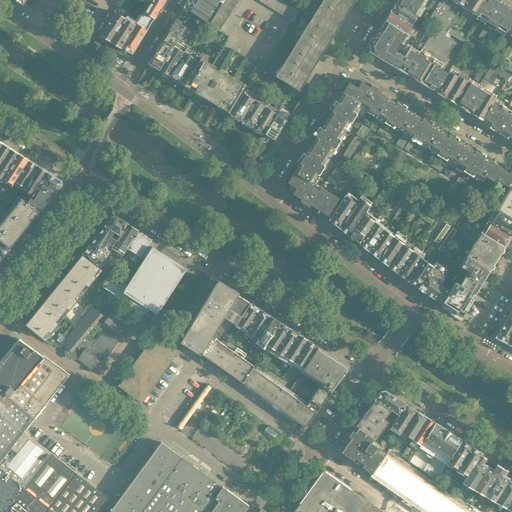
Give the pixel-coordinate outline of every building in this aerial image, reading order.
[(164,0),(150,0),(149,3),(159,9),(164,0)] [(207,23),(219,2),(216,0),(187,0),(183,8),(198,18),(207,23)] [(224,0),(209,24),(219,31),(238,0),(224,0)] [(299,12),(280,0),(259,0),(259,1),(293,22),(299,12)] [(348,12),(327,0),(323,0),(323,2),(322,2),(309,21),(310,22),(308,25),(307,25),(306,26),(310,28),(310,27),(330,40),(335,33),(332,31),(332,30),(339,18),(341,18),(343,19),(348,12)] [(327,0),(348,12),(352,5),(349,4),(349,2),(350,0),(327,0)] [(397,0),(396,3),(417,15),(419,17),(425,8),(422,7),(411,0),(397,0)] [(463,5),(466,0),(440,0),(427,21),(435,26),(446,33),(446,32),(449,28),(453,22),(458,25),(462,19),(456,16),(463,5)] [(433,11),(439,0),(434,0),(429,9),(433,11)] [(478,14),(486,0),(466,0),(463,5),(478,14)] [(505,32),(511,20),(511,8),(497,0),(486,0),(478,14),(477,16),(505,32)] [(159,9),(149,3),(142,13),(152,19),(159,9)] [(396,3),(390,12),(411,25),(417,15),(396,3)] [(158,70),(179,39),(190,21),(194,24),(198,18),(183,8),(148,63),(158,70)] [(114,12),(100,34),(111,41),(125,18),(114,12)] [(390,12),(385,21),(406,34),(411,37),(416,28),(411,25),(390,12)] [(128,58),(152,19),(142,13),(137,22),(121,47),(118,51),(128,58)] [(125,18),(111,41),(121,47),(137,22),(126,16),(125,18)] [(385,21),(374,38),(400,54),(405,45),(400,42),(406,34),(385,21)] [(416,80),(444,35),(446,33),(435,26),(430,36),(424,45),(418,55),(406,74),(416,80)] [(310,27),(310,28),(308,32),(304,30),(292,49),(296,51),(293,55),(290,53),(293,55),(313,68),(317,61),(315,59),(314,58),(317,54),(322,46),(323,45),(326,47),(330,40),(310,27)] [(469,40),(449,28),(446,32),(470,46),(475,38),(471,36),(469,40)] [(293,29),(286,39),(290,42),(297,31),(293,29)] [(472,47),(489,58),(491,54),(478,46),(487,32),(483,30),(472,47)] [(424,45),(430,36),(425,33),(419,42),(424,45)] [(429,88),(440,69),(446,59),(456,43),(444,35),(416,80),(429,88)] [(374,38),(369,46),(370,51),(397,68),(404,57),(400,54),(374,38)] [(169,76),(186,48),(180,44),(182,41),(179,39),(158,70),(163,72),(163,74),(166,76),(168,75),(169,76)] [(482,58),(457,43),(455,47),(479,62),(478,64),(481,65),(473,78),(477,81),(488,64),(481,60),(482,58)] [(183,85),(198,61),(194,59),(197,54),(186,48),(169,76),(183,85)] [(406,74),(418,55),(409,49),(404,57),(397,68),(406,74)] [(293,55),(290,53),(289,54),(293,56),(291,59),(287,57),(281,67),(284,70),(279,77),(276,75),(275,76),(299,91),(305,81),(301,79),(305,73),(306,73),(309,75),(313,68),(293,55)] [(228,112),(245,85),(224,72),(212,65),(200,58),(198,61),(183,85),(190,89),(191,87),(195,90),(194,92),(202,96),(203,95),(206,97),(205,98),(207,99),(208,97),(211,99),(210,101),(218,106),(219,104),(223,106),(222,108),(228,112)] [(511,66),(502,60),(499,64),(511,72),(511,66)] [(491,66),(479,84),(484,87),(493,71),(506,79),(509,75),(495,66),(494,68),(491,66)] [(436,92),(448,73),(440,69),(429,88),(436,92)] [(454,103),(467,81),(471,76),(461,70),(457,76),(444,97),(454,103)] [(444,97),(457,76),(449,71),(448,73),(436,92),(444,97)] [(381,90),(376,88),(371,84),(370,87),(361,81),(358,87),(349,82),(342,94),(359,104),(360,105),(361,102),(369,107),(368,109),(377,115),(388,98),(379,93),(381,90)] [(464,109),(477,88),(467,81),(454,103),(464,109)] [(471,113),(484,92),(477,88),(464,109),(471,113)] [(482,120),(492,102),(495,98),(484,92),(471,113),(482,120)] [(241,121),(254,100),(243,93),(230,113),(241,121)] [(359,104),(342,94),(337,101),(335,100),(329,110),(331,111),(326,119),(344,130),(348,122),(351,123),(357,113),(354,112),(359,104)] [(407,106),(397,100),(396,103),(388,98),(377,115),(385,120),(384,122),(393,128),(395,126),(404,131),(414,114),(406,109),(407,106)] [(252,127),(265,106),(254,100),(241,121),(252,127)] [(501,108),(492,102),(482,120),(490,125),(489,127),(498,133),(500,131),(511,138),(511,114),(511,111),(502,106),(501,108)] [(264,134),(277,113),(265,106),(252,127),(264,134)] [(277,113),(264,134),(274,141),(291,113),(281,107),(277,113)] [(433,123),(424,117),(422,119),(414,114),(404,131),(396,144),(402,148),(410,135),(412,136),(404,149),(414,155),(416,151),(411,148),(415,141),(420,145),(421,142),(430,148),(440,130),(432,125),(433,123)] [(344,130),(326,119),(321,127),(319,126),(313,136),(315,137),(310,145),(327,156),(332,148),(335,149),(341,140),(338,138),(344,130)] [(356,134),(362,138),(368,128),(362,124),(356,134)] [(380,128),(377,132),(388,139),(390,135),(380,128)] [(459,139),(455,136),(450,133),(448,135),(440,130),(430,148),(438,152),(436,155),(446,161),(447,158),(456,164),(467,146),(458,141),(459,139)] [(339,161),(345,165),(359,142),(353,138),(339,161)] [(3,144),(0,147),(0,163),(10,148),(3,144)] [(327,156),(310,145),(305,154),(303,152),(297,162),(299,163),(294,171),(312,182),(316,174),(319,175),(325,166),(322,164),(327,156)] [(481,152),(476,149),(475,151),(467,146),(456,164),(464,169),(463,171),(472,177),(474,175),(482,180),(486,174),(493,162),(485,157),(486,155),(481,152)] [(10,148),(0,163),(0,178),(1,179),(18,154),(10,148)] [(12,184),(28,160),(18,154),(1,179),(0,181),(0,199),(11,183),(12,184)] [(368,162),(355,154),(352,160),(365,168),(368,162)] [(28,160),(12,184),(11,186),(17,189),(18,187),(23,191),(39,167),(28,160)] [(432,161),(430,165),(440,171),(443,167),(432,161)] [(511,170),(510,173),(493,162),(486,174),(490,176),(489,179),(477,198),(482,201),(495,179),(509,187),(511,189),(511,170)] [(331,175),(337,179),(343,169),(337,165),(331,175)] [(39,167),(23,191),(29,195),(31,196),(40,182),(47,172),(39,167)] [(312,182),(294,171),(287,183),(296,188),(292,194),(301,199),(299,201),(304,204),(309,207),(310,205),(325,214),(328,216),(338,198),(336,197),(342,187),(336,183),(330,193),(320,187),(319,189),(311,185),(312,182)] [(61,181),(47,172),(40,182),(55,192),(62,185),(61,181)] [(469,184),(458,177),(456,181),(467,188),(469,184)] [(31,196),(29,195),(25,201),(40,211),(55,192),(40,182),(31,196)] [(382,200),(388,191),(383,187),(377,196),(382,200)] [(511,189),(509,187),(495,210),(498,211),(511,220),(511,189)] [(347,192),(330,217),(329,219),(340,228),(359,200),(347,192)] [(350,236),(365,212),(372,202),(368,199),(369,198),(363,194),(359,200),(340,228),(350,236)] [(0,243),(8,250),(38,213),(39,213),(21,198),(4,219),(0,216),(0,243)] [(511,233),(511,220),(498,211),(491,223),(511,235),(511,233)] [(360,243),(374,222),(376,219),(369,215),(365,212),(350,236),(360,243)] [(112,217),(105,226),(113,232),(118,236),(127,223),(116,216),(112,217)] [(374,222),(360,243),(369,251),(384,230),(374,222)] [(138,230),(127,223),(118,236),(115,240),(112,245),(119,250),(117,252),(122,255),(127,248),(138,230)] [(481,232),(484,234),(504,247),(511,235),(491,223),(488,226),(483,223),(478,230),(481,232)] [(446,224),(435,241),(439,244),(450,227),(446,224)] [(105,226),(97,236),(106,242),(112,246),(112,245),(115,240),(110,237),(113,232),(105,226)] [(452,229),(441,245),(445,248),(448,244),(456,232),(455,231),(452,229)] [(147,246),(151,239),(138,230),(127,248),(144,259),(151,248),(147,246)] [(384,230),(369,251),(378,258),(393,237),(384,230)] [(393,237),(378,258),(388,265),(402,244),(405,240),(395,232),(393,237)] [(504,247),(484,234),(481,232),(466,257),(467,257),(489,271),(490,269),(491,269),(492,269),(492,268),(493,268),(493,267),(493,266),(493,265),(500,253),(501,253),(502,252),(503,251),(503,250),(503,249),(504,247)] [(97,236),(88,246),(104,256),(105,257),(109,251),(103,247),(106,242),(97,236)] [(0,259),(8,250),(0,243),(0,259)] [(402,244),(388,265),(397,273),(412,251),(402,244)] [(88,246),(82,254),(98,265),(104,256),(88,246)] [(161,308),(181,276),(185,269),(152,247),(151,248),(144,259),(127,285),(110,275),(102,287),(157,322),(164,310),(161,308)] [(407,280),(422,258),(412,251),(397,273),(407,280)] [(73,266),(63,277),(81,291),(85,285),(88,287),(102,270),(82,254),(78,259),(79,261),(75,267),(73,266)] [(416,287),(434,261),(428,256),(427,258),(424,255),(422,258),(407,280),(416,287)] [(483,281),(489,271),(466,257),(459,267),(467,272),(466,273),(459,285),(454,282),(449,289),(450,289),(442,304),(452,311),(461,317),(462,315),(483,281)] [(447,270),(434,261),(416,287),(417,288),(418,288),(441,304),(442,304),(450,289),(449,289),(439,283),(447,270)] [(54,289),(44,301),(62,314),(66,308),(69,310),(83,293),(80,291),(81,291),(63,277),(59,283),(61,284),(56,290),(54,289)] [(212,336),(224,317),(236,324),(249,303),(248,302),(247,304),(248,304),(245,307),(235,300),(238,295),(237,295),(238,293),(218,280),(217,282),(180,342),(200,355),(201,354),(236,378),(248,362),(212,336)] [(37,314),(35,312),(25,325),(42,339),(48,332),(50,334),(64,316),(62,315),(62,314),(44,301),(40,306),(42,307),(37,314)] [(260,309),(249,303),(236,324),(237,323),(246,329),(245,332),(260,309)] [(83,318),(70,333),(66,330),(62,335),(66,338),(61,344),(68,350),(66,351),(66,356),(70,358),(74,358),(76,356),(78,357),(77,359),(93,371),(97,365),(100,366),(125,332),(122,331),(126,325),(110,313),(106,319),(92,307),(88,304),(79,314),(83,318)] [(260,309),(245,332),(244,334),(255,341),(272,317),(260,309)] [(280,323),(272,317),(255,341),(255,343),(264,349),(280,323)] [(506,343),(511,333),(511,319),(508,317),(507,317),(508,317),(496,337),(506,343)] [(289,328),(280,323),(264,349),(273,355),(289,328)] [(298,334),(289,328),(273,355),(281,360),(298,334)] [(307,340),(298,334),(281,360),(290,366),(307,340)] [(18,339),(0,360),(0,392),(34,419),(69,375),(18,339)] [(317,347),(307,340),(290,366),(289,367),(299,374),(302,369),(317,347)] [(117,386),(142,403),(172,361),(148,343),(117,386)] [(347,365),(317,347),(302,369),(324,383),(323,385),(331,391),(347,370),(347,365)] [(306,406),(290,394),(253,368),(243,383),(245,384),(245,385),(305,427),(331,392),(331,391),(323,385),(322,386),(320,385),(306,406)] [(295,380),(285,373),(282,377),(292,384),(295,380)] [(297,378),(290,389),(296,393),(303,381),(297,378)] [(309,401),(316,390),(305,382),(297,394),(309,401)] [(208,385),(177,428),(181,431),(212,388),(208,385)] [(381,391),(374,400),(399,415),(406,404),(384,390),(381,391)] [(34,419),(0,392),(0,461),(24,431),(34,419)] [(362,417),(355,425),(374,438),(375,439),(388,422),(384,419),(390,411),(374,400),(368,408),(370,409),(367,413),(364,418),(362,417)] [(399,415),(392,426),(402,433),(416,411),(406,404),(399,415)] [(416,411),(402,433),(412,439),(426,417),(416,411)] [(409,444),(401,456),(408,461),(409,462),(420,445),(434,422),(426,417),(412,439),(409,444)] [(420,445),(409,462),(415,466),(422,470),(429,475),(436,480),(448,461),(461,440),(451,433),(445,429),(445,430),(434,423),(434,422),(420,445)] [(355,425),(340,448),(341,450),(340,451),(352,459),(368,470),(372,473),(384,456),(386,453),(377,447),(377,446),(371,442),(374,438),(355,425)] [(0,509),(3,511),(4,511),(51,453),(24,431),(0,461),(0,509)] [(461,440),(448,461),(458,468),(471,447),(461,440)] [(242,511),(248,505),(161,442),(115,504),(108,511),(242,511)] [(458,468),(455,473),(465,479),(468,474),(480,455),(482,453),(471,447),(458,468)] [(45,511),(76,473),(51,453),(4,511),(45,511)] [(465,479),(462,483),(473,490),(487,468),(481,465),(482,463),(485,458),(480,455),(468,474),(465,479)] [(464,511),(384,456),(372,473),(376,476),(428,511),(480,511),(470,505),(465,511),(464,511)] [(487,468),(473,490),(484,496),(502,468),(497,465),(494,469),(492,471),(487,468)] [(502,468),(484,496),(495,502),(509,481),(505,479),(502,477),(504,475),(507,470),(502,468)] [(357,511),(366,500),(350,489),(323,470),(299,503),(292,511),(357,511)] [(108,511),(115,504),(76,473),(45,511),(108,511)] [(511,482),(509,481),(495,502),(506,508),(511,498),(511,482)] [(366,500),(357,511),(382,511),(373,505),(366,500)]
